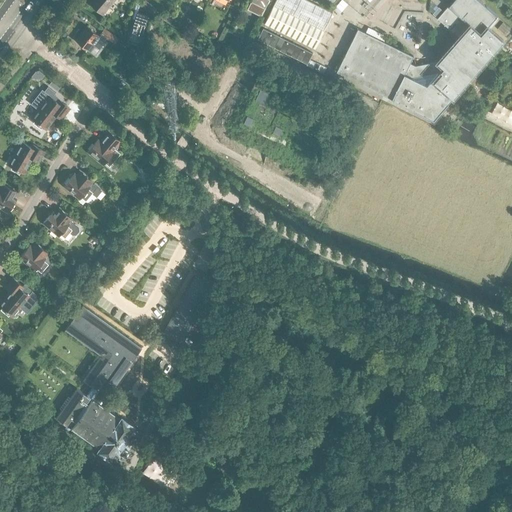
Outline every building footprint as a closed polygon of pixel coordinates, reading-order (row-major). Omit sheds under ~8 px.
[(92,0),(90,3),(102,13),(113,0),(92,0)] [(145,0),(142,4),(153,13),(157,9),(145,0)] [(251,1),(247,9),(261,16),(265,8),(268,0),(250,0),(251,1)] [(308,0),(275,0),(265,23),(315,48),(333,12),(308,0)] [(341,12),(348,4),(343,0),(340,0),(335,6),(341,12)] [(450,99),(502,40),(487,26),(496,15),(479,0),(452,0),(443,11),(438,17),(437,18),(458,36),(436,61),(415,65),(409,62),(413,55),(384,41),(376,38),(366,33),(357,29),(336,71),(433,119),(450,99)] [(135,19),(131,32),(141,35),(149,10),(139,3),(137,3),(132,19),(135,19)] [(439,7),(434,13),(438,17),(443,11),(439,7)] [(503,22),(497,28),(505,34),(510,28),(503,22)] [(87,26),(76,40),(91,51),(95,45),(99,48),(100,48),(105,40),(107,38),(114,43),(117,37),(104,28),(103,30),(100,33),(101,34),(100,36),(99,35),(87,26)] [(368,27),(366,33),(376,38),(384,41),(386,36),(368,27)] [(259,35),(257,39),(307,63),(309,59),(313,52),(263,28),(259,35)] [(122,52),(128,44),(118,38),(113,46),(122,52)] [(313,68),(316,62),(309,59),(307,63),(306,65),(313,68)] [(320,64),(317,70),(323,73),(326,67),(320,64)] [(172,91),(173,85),(181,83),(181,81),(179,81),(178,77),(171,79),(167,74),(162,79),(166,84),(165,90),(172,91)] [(38,109),(32,117),(38,122),(37,122),(39,124),(40,124),(46,128),(53,119),(52,119),(56,114),(61,118),(70,107),(59,100),(58,102),(51,97),(55,92),(48,86),(44,90),(43,89),(38,95),(36,98),(42,103),(38,108),(38,109)] [(266,105),(271,95),(263,91),(265,88),(264,88),(262,91),(261,90),(256,100),(266,105)] [(184,128),(187,124),(188,121),(181,116),(176,122),(184,128)] [(98,139),(88,151),(103,164),(105,162),(110,166),(121,153),(115,148),(116,146),(120,142),(121,141),(109,131),(108,132),(104,136),(100,141),(98,139)] [(32,157),(38,161),(44,151),(33,144),(31,147),(21,141),(13,154),(14,154),(9,164),(15,167),(15,168),(17,170),(18,169),(24,173),(30,163),(29,162),(32,157)] [(74,173),(64,185),(80,198),(81,196),(86,200),(92,193),(97,197),(102,190),(100,189),(101,188),(94,182),(93,184),(91,182),(92,181),(83,173),(79,177),(74,173)] [(2,185),(0,184),(0,206),(8,212),(16,198),(10,195),(13,190),(3,183),(2,185)] [(79,230),(79,226),(70,219),(72,218),(62,210),(58,214),(53,210),(43,222),(59,235),(60,233),(65,237),(70,232),(72,234),(76,234),(79,230)] [(97,233),(94,238),(99,242),(102,237),(97,233)] [(35,249),(30,245),(20,257),(35,270),(36,268),(41,272),(47,265),(52,259),(47,254),(48,252),(38,245),(35,249)] [(182,341),(212,286),(194,276),(164,332),(182,341)] [(7,295),(0,303),(0,304),(5,309),(7,311),(8,311),(13,315),(20,307),(21,308),(25,303),(31,308),(32,307),(40,297),(25,284),(23,286),(14,278),(6,287),(11,291),(8,296),(7,295)] [(76,388),(55,417),(66,425),(71,428),(98,448),(96,450),(109,460),(117,450),(118,450),(128,437),(127,436),(134,426),(121,416),(119,419),(109,412),(103,407),(100,405),(97,403),(93,400),(103,385),(110,389),(114,384),(117,379),(141,347),(83,305),(66,328),(101,354),(83,379),(93,386),(86,395),(76,388)] [(167,407),(162,415),(172,422),(183,407),(172,398),(168,404),(171,407),(170,409),(167,407)]
